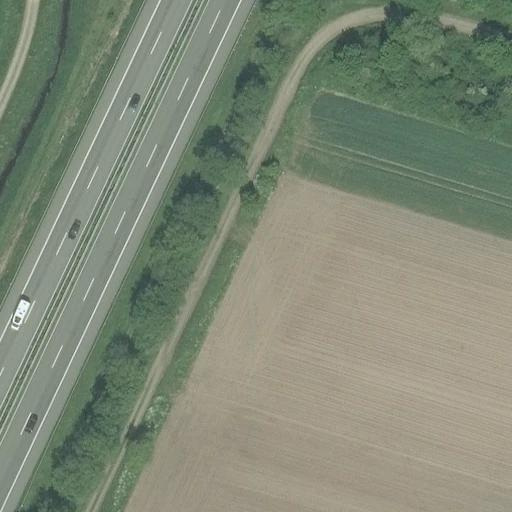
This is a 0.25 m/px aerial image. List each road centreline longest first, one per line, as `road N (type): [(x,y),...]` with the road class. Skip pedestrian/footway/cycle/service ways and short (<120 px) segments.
road 1 (track): [(511,42),(373,18),(326,39),(307,59),(94,511)]
road 2 (motorway): [(0,489),(229,0)]
road 3 (motorway): [(180,0),(0,385)]
